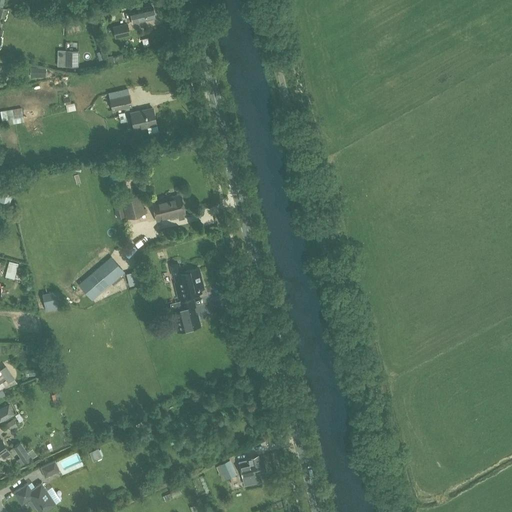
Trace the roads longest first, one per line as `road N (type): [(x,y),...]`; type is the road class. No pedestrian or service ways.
road 1 (secondary): [(317,511),(189,0)]
road 2 (unclassified): [(389,511),(308,190)]
